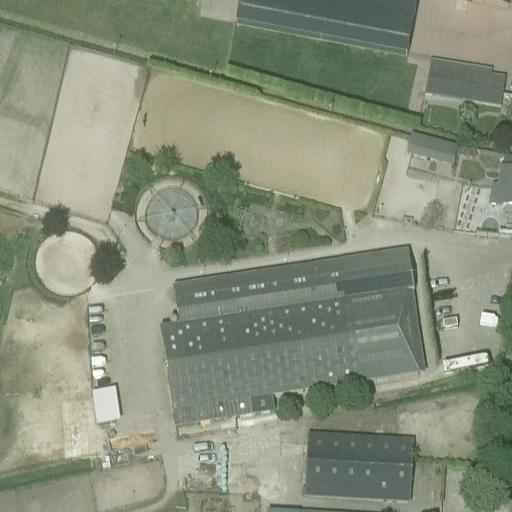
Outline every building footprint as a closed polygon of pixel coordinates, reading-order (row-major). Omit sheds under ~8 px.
[(406,59),(416,0),(239,0),(235,27),(406,59)] [(507,10),(509,0),(452,0),(488,7),(507,10)] [(499,111),(504,81),(490,78),(491,73),(429,63),(423,98),(499,111)] [(451,170),(456,149),(410,137),(405,158),(451,170)] [(511,161),(503,161),(501,172),(500,172),(497,190),(492,190),(490,206),(511,209),(511,161)] [(171,417),(417,379),(404,296),(413,295),(407,254),(171,290),(177,330),(158,333),(171,417)] [(114,391),(90,394),(94,427),(118,424),(114,391)] [(407,506),(411,443),(308,437),(304,499),(407,506)] [(92,445),(81,446),(83,461),(96,460),(92,445)]
